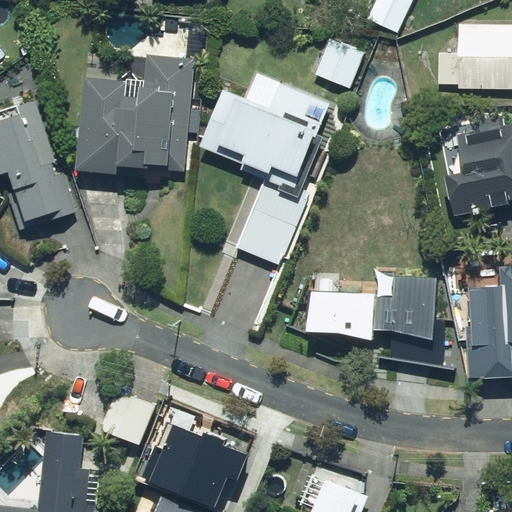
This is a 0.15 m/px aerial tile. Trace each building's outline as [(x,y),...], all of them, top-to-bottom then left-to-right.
[(455,89),(511,90),(511,25),(458,24),(457,52),(441,51),(440,84),(456,84),(455,89)] [(366,50),(328,37),(315,77),(352,90),(366,50)] [(143,84),(81,79),(73,173),(133,177),(133,174),(144,175),(144,171),(185,175),(194,58),(145,54),(143,84)] [(239,173),(265,182),(239,252),(282,268),(312,188),(297,182),(327,102),(254,74),(244,100),(220,91),(197,152),(241,168),(239,173)] [(18,111),(0,117),(0,180),(1,180),(20,231),(58,217),(59,222),(81,214),(65,173),(57,176),(51,161),(55,160),(34,105),(18,111)] [(442,181),(452,219),(511,203),(511,127),(506,130),(502,117),(480,123),(483,134),(451,142),(459,176),(442,181)] [(446,271),(372,263),(365,328),(384,324),(381,354),(436,360),(446,271)] [(495,289),(470,288),(467,381),(511,382),(511,266),(495,266),(495,289)] [(116,392),(103,428),(101,431),(140,445),(154,406),(116,392)] [(142,479),(214,509),(228,477),(237,481),(247,457),(220,446),(222,442),(203,434),(201,438),(171,425),(161,449),(156,447),(142,479)] [(46,503),(0,499),(0,511),(102,511),(103,502),(95,501),(98,465),(89,464),(90,458),(50,454),(46,503)] [(337,478),(320,471),(309,497),(327,504),(323,511),(306,511),(296,508),(293,511),(371,511),(381,487),(339,471),(337,478)] [(203,511),(162,495),(154,511),(203,511)]
